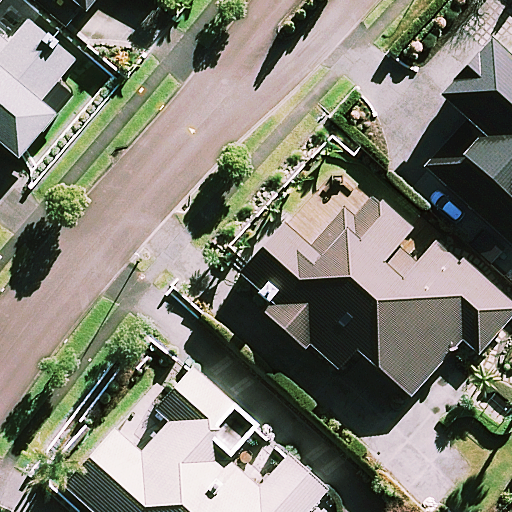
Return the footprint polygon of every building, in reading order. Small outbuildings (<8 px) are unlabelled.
[(0,3),(3,0),(0,0),(0,144),(19,160),(72,98),(56,85),(73,64),(28,26),(8,49),(0,42),(0,3)] [(71,0),(86,13),(96,0),(71,0)] [(511,65),(490,44),(441,97),(469,123),(426,169),(511,249),(511,248),(511,65)] [(355,219),(314,186),(239,277),(277,308),(269,318),(336,374),(355,351),(412,398),(460,340),(480,356),(511,316),(511,301),(468,265),(465,269),(375,194),(355,219)] [(310,511),(327,493),(288,458),(258,490),(227,462),(256,429),(190,370),(154,411),(143,402),(65,488),(91,511),(310,511)]
